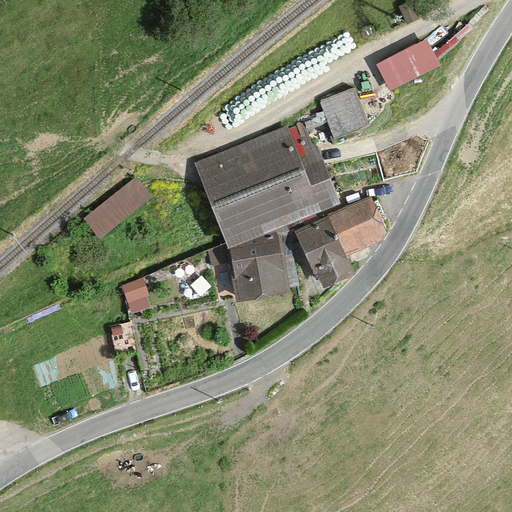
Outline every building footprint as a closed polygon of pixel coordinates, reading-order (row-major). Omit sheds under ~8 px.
[(393,88),(439,65),(427,41),(381,64),(393,88)] [(364,126),(353,93),(323,103),(334,137),(364,126)] [(232,247),(317,212),(284,132),(199,167),(232,247)] [(85,213),(102,237),(157,198),(140,175),(85,213)] [(383,233),(371,202),(336,215),(348,247),(383,233)] [(350,275),(328,223),(300,235),(322,286),(350,275)] [(229,255),(239,302),(287,293),(278,245),(229,255)] [(131,311),(149,306),(140,277),(122,282),(131,311)] [(114,326),(118,347),(134,344),(130,323),(114,326)]
